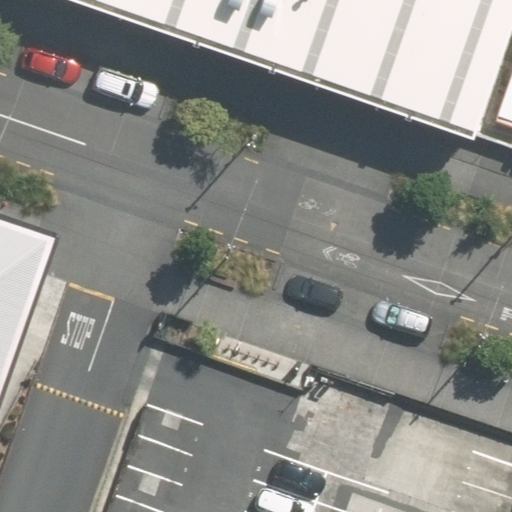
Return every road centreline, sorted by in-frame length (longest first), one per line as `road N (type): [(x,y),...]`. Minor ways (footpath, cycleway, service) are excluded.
road 1 (tertiary): [(511,290),(89,143)]
road 2 (residential): [(89,143),(0,411)]
